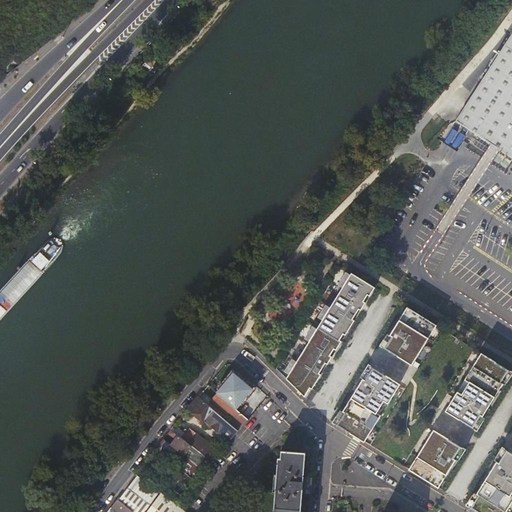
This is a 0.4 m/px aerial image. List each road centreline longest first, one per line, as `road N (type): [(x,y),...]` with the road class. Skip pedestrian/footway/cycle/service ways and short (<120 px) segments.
road 1 (residential): [(334,436),(231,347),(97,511)]
road 2 (primary): [(0,187),(173,0)]
road 3 (primary): [(19,125),(144,0)]
road 4 (primary): [(126,0),(19,125)]
road 5 (primary): [(119,0),(0,110)]
road 6 (residential): [(334,436),(456,511)]
